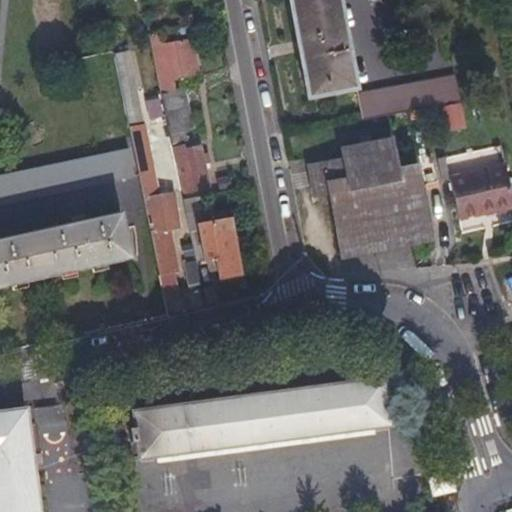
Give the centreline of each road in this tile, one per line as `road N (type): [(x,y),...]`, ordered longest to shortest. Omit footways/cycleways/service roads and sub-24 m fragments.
road 1 (residential): [(294,307),(238,0)]
road 2 (residential): [(487,491),(446,353),(385,315),(294,307)]
road 3 (residential): [(294,307),(0,374)]
